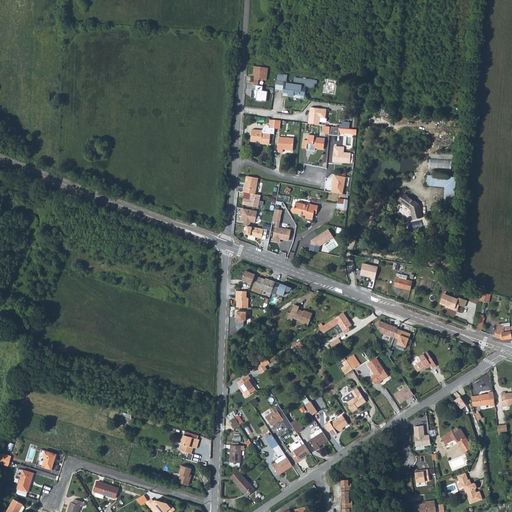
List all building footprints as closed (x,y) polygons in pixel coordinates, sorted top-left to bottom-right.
[(265,67),(255,66),(252,84),(256,85),(258,85),(259,79),(267,80),(268,71),(265,71),(265,67)] [(284,88),(283,94),(299,96),(299,98),(305,99),(307,86),(307,79),(301,79),(300,80),(299,80),(299,82),(295,82),(294,84),(285,83),(285,80),(277,79),(276,88),(284,88)] [(263,86),(258,85),(256,85),(255,90),(257,90),(256,98),(256,101),(263,101),(267,101),(268,91),(263,91),(263,86)] [(327,108),(310,106),(308,123),(319,124),(320,117),(326,118),(327,108)] [(330,126),(329,134),(338,135),(338,133),(344,133),(344,132),(352,133),(352,134),(356,135),(357,130),(344,128),(330,126)] [(251,142),(255,142),(255,140),(262,141),(262,142),(262,144),(269,144),(270,133),(262,133),(262,130),(252,129),(251,142)] [(307,149),(314,150),(314,147),(324,148),(324,138),(314,137),(314,135),(308,135),(307,140),(303,140),(302,148),(307,148),(307,149)] [(279,137),(278,152),(283,152),(283,149),(293,150),(294,138),(279,137)] [(335,145),(333,161),(350,163),(351,153),(344,153),(344,146),(335,145)] [(334,182),(332,193),(343,195),(346,177),(336,175),(334,182)] [(259,179),(247,176),(244,192),(251,194),(256,194),(259,179)] [(444,212),(453,213),(456,178),(428,176),(427,185),(446,187),(444,212)] [(405,193),(399,201),(411,209),(414,219),(422,217),(419,204),(405,193)] [(261,196),(256,194),(251,194),(250,200),(244,198),(243,205),(259,208),(261,196)] [(292,208),(292,210),(292,212),(293,213),(297,213),(307,215),(306,218),(312,220),(314,213),(317,213),(319,206),(309,204),(309,205),(296,202),(295,207),(293,207),(292,208)] [(283,209),(275,208),(273,222),(276,222),(273,241),(280,242),(281,239),(290,241),(292,228),(280,226),(283,209)] [(258,211),(244,209),(241,220),(245,221),(251,222),(256,223),(258,211)] [(250,227),(248,226),(247,234),(262,239),(264,229),(250,227)] [(312,239),(309,250),(319,252),(321,245),(334,236),(329,228),(312,239)] [(378,266),(364,263),(361,275),(371,277),(371,279),(375,280),(378,266)] [(256,273),(246,270),(243,280),(252,283),(256,273)] [(395,286),(411,290),(413,281),(406,280),(407,276),(398,273),(395,286)] [(272,294),(277,281),(266,278),(266,279),(259,276),(254,287),(272,294)] [(287,286),(277,281),(272,294),(277,295),(278,293),(284,295),(287,286)] [(246,291),(236,291),(236,300),(237,300),(237,307),(248,307),(248,298),(246,298),(246,291)] [(443,296),(440,304),(446,306),(447,305),(449,306),(450,307),(458,310),(460,305),(465,307),(467,300),(459,298),(459,299),(450,296),(449,298),(443,296)] [(293,318),(300,321),(300,322),(308,325),(313,313),(304,310),(304,311),(298,309),(299,306),(294,304),(291,313),(290,312),(287,318),(292,320),(293,318)] [(246,313),(236,313),(236,322),(235,322),(234,328),(237,332),(243,328),(243,323),(246,321),(246,313)] [(343,313),(335,318),(320,328),(324,333),(338,323),(345,333),(349,330),(349,329),(348,327),(351,324),(343,313)] [(388,324),(380,321),(375,324),(381,333),(394,337),(397,329),(398,327),(394,326),(393,326),(388,324)] [(499,323),(495,336),(503,339),(511,337),(511,334),(511,328),(510,326),(505,327),(505,326),(501,325),(501,324),(499,323)] [(397,329),(394,337),(399,339),(397,344),(406,347),(411,334),(397,329)] [(330,343),(332,347),(336,344),(341,341),(338,337),(330,343)] [(427,351),(419,356),(419,357),(421,360),(415,364),(418,370),(430,362),(433,367),(436,365),(427,351)] [(354,355),(351,358),(356,367),(360,365),(354,355)] [(267,358),(257,365),(260,370),(270,363),(267,358)] [(351,358),(346,360),(352,369),(356,367),(351,358)] [(377,358),(368,364),(370,367),(379,361),(377,358)] [(352,369),(346,360),(342,363),(344,366),(341,368),(345,374),(352,369)] [(379,361),(370,367),(374,374),(371,376),(377,385),(380,383),(379,381),(388,376),(379,361)] [(249,375),(238,382),(239,385),(238,386),(246,397),(256,390),(250,380),(251,379),(249,375)] [(401,403),(414,394),(407,384),(404,386),(404,388),(395,394),(401,403)] [(357,389),(351,393),(353,397),(346,402),(349,407),(348,408),(351,413),(357,410),(357,408),(366,403),(357,389)] [(495,406),(493,391),(488,392),(489,394),(484,394),(484,396),(480,396),(472,397),(473,405),(485,404),(486,405),(490,405),(490,406),(495,406)] [(502,399),(503,406),(511,404),(511,392),(505,393),(505,392),(502,392),(502,399)] [(460,395),(455,399),(461,407),(466,404),(460,395)] [(306,406),(312,416),(318,413),(311,402),(306,406)] [(294,428),(291,423),(279,405),(276,407),(276,406),(271,409),(273,412),(266,417),(272,425),(273,425),(280,421),(280,422),(283,421),(289,431),(294,428)] [(121,412),(121,419),(126,420),(126,423),(131,424),(132,413),(121,412)] [(329,423),(323,426),(327,433),(328,432),(332,438),(342,432),(341,430),(347,425),(342,416),(329,424),(329,423)] [(240,426),(235,418),(231,421),(233,425),(231,426),(234,430),(240,426)] [(296,420),(291,423),(294,428),(298,433),(303,430),(296,420)] [(424,425),(414,427),(417,446),(431,444),(430,435),(424,435),(424,432),(424,425)] [(454,432),(452,430),(442,437),(446,444),(455,438),(464,452),(473,447),(461,428),(458,429),(454,432)] [(314,438),(309,441),(316,451),(320,448),(320,446),(328,441),(323,432),(321,429),(312,435),(314,438)] [(184,434),(180,449),(192,453),(193,448),(192,448),(193,446),(194,447),(198,448),(200,439),(184,434)] [(270,436),(266,439),(273,449),(279,445),(272,435),(270,436)] [(310,453),(303,441),(297,445),(297,444),(295,444),(293,446),(292,447),(295,450),(290,454),(297,463),(301,461),(300,460),(310,453)] [(230,445),(230,463),(241,463),(241,446),(230,445)] [(41,456),(39,466),(53,470),(57,454),(42,450),(40,456),(41,456)] [(293,467),(287,458),(285,455),(276,460),(276,462),(276,463),(272,466),(279,476),(293,467)] [(10,461),(0,458),(0,459),(0,464),(8,466),(10,461)] [(191,478),(189,477),(190,474),(192,468),(183,466),(180,474),(182,474),(179,483),(189,486),(191,478)] [(24,470),(18,489),(28,492),(34,473),(24,470)] [(424,471),(415,472),(416,482),(429,481),(428,470),(423,470),(424,471)] [(238,471),(231,476),(235,480),(234,481),(248,496),(255,490),(242,475),(240,475),(238,471)] [(465,471),(456,475),(460,482),(462,486),(464,485),(467,491),(467,490),(473,501),(484,496),(480,488),(476,490),(475,487),(476,486),(477,485),(475,481),(474,481),(471,482),(469,477),(468,478),(465,471)] [(349,480),(342,480),(342,486),(344,486),(345,491),(343,491),(343,503),(345,503),(345,508),(343,508),(343,511),(350,511),(351,510),(353,510),(353,501),(350,501),(350,493),(353,493),(352,484),(350,484),(349,480)] [(98,481),(95,492),(97,493),(96,496),(104,499),(105,495),(116,498),(119,488),(112,486),(112,487),(111,487),(111,485),(98,481)] [(144,494),(136,499),(141,505),(148,501),(144,494)] [(15,499),(7,511),(19,511),(22,511),(26,507),(25,506),(23,505),(24,504),(15,499)] [(69,510),(67,511),(79,511),(81,505),(84,506),(85,502),(75,499),(73,503),(71,503),(70,508),(71,508),(70,510),(69,510)] [(156,500),(149,505),(154,511),(158,509),(160,511),(164,511),(167,510),(168,511),(172,511),(175,509),(171,505),(169,504),(168,505),(167,504),(166,503),(165,504),(164,503),(156,500)] [(425,504),(413,505),(413,511),(435,511),(434,501),(425,502),(425,504)]
